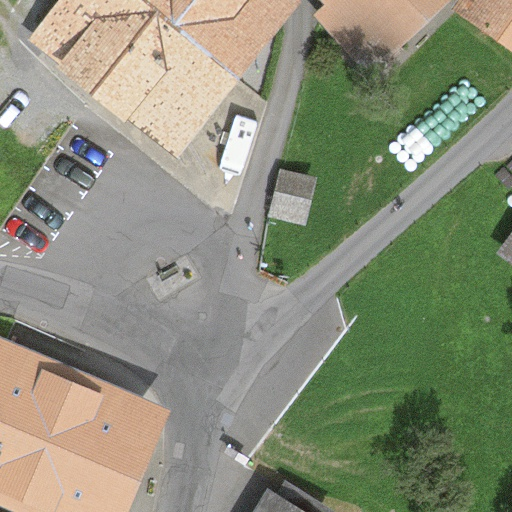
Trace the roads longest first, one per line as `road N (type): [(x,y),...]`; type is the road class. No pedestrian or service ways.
road 1 (unclassified): [(188,396),(511,107)]
road 2 (tertiary): [(188,396),(144,347),(78,308),(0,283)]
